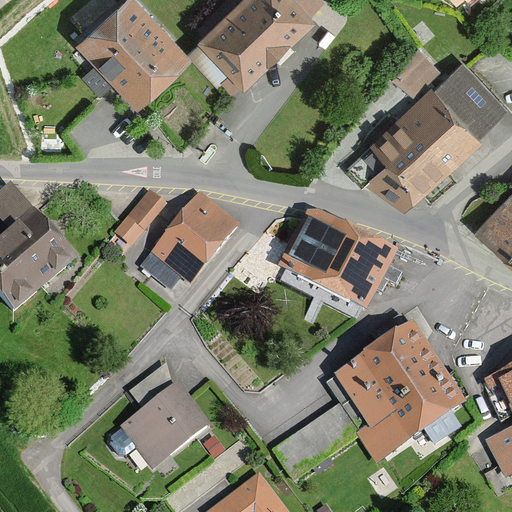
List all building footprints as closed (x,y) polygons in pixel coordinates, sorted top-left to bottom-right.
[(130,112),(184,61),(125,0),(123,0),(71,50),(130,112)] [(240,0),(203,38),(207,42),(193,56),(236,99),(316,18),(311,13),(323,0),(240,0)] [(509,106),(460,61),(434,90),(427,83),(440,69),(416,48),(393,74),(416,95),(346,172),(374,197),(381,194),(404,204),(412,190),(425,199),(509,106)] [(0,307),(9,319),(74,265),(11,189),(0,198),(0,220),(13,236),(0,246),(0,307)] [(167,208),(149,193),(110,240),(127,255),(167,208)] [(240,229),(200,197),(142,270),(171,293),(181,281),(189,287),(218,252),(220,253),(240,229)] [(511,197),(481,226),(511,254),(511,197)] [(303,217),(278,265),(366,309),(397,249),(350,226),(303,217)] [(374,351),(332,380),(369,433),(358,440),(378,468),(476,401),(456,373),(450,377),(415,327),(406,313),(367,340),(374,351)] [(511,372),(485,385),(504,424),(511,420),(511,433),(487,446),(505,483),(511,479),(511,372)] [(209,429),(176,388),(113,438),(112,448),(121,459),(129,459),(137,452),(154,473),(209,429)] [(357,436),(337,409),(271,458),(291,485),(357,436)] [(286,511),(261,478),(215,511),(286,511)]
